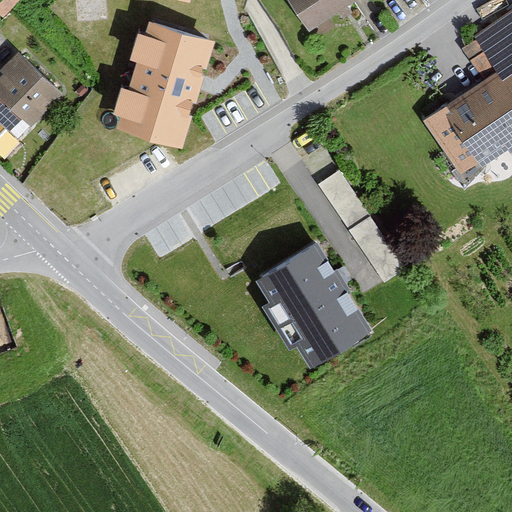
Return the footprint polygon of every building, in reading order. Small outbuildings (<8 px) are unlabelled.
[(0,0),(0,13),(1,15),(14,0),(0,0)] [(345,0),(288,0),(308,27),(345,0)] [(511,7),(459,43),(481,75),(422,115),(459,169),(477,156),(480,161),(506,144),(511,153),(511,7)] [(215,30),(143,9),(110,118),(183,139),(215,30)] [(60,89),(14,46),(0,60),(0,122),(6,129),(20,114),(29,123),(60,89)] [(340,162),(319,176),(386,275),(407,261),(340,162)] [(367,323),(313,236),(252,274),(265,296),(258,300),(285,344),(292,339),(305,360),(367,323)]
